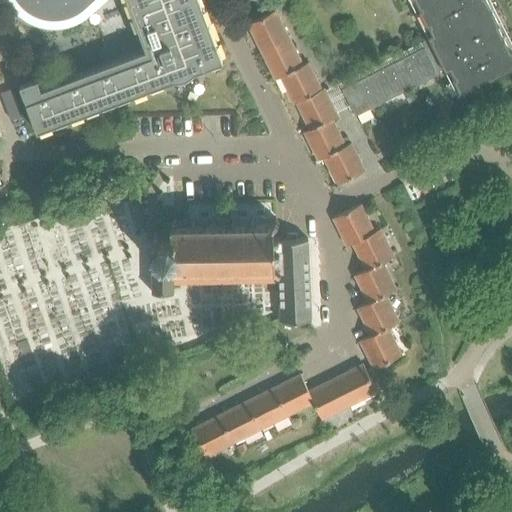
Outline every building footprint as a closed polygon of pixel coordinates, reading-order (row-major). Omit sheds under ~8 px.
[(222,62),(198,0),(15,0),(16,1),(22,7),(29,13),(36,17),(44,19),(53,20),(57,20),(66,18),(74,15),(81,11),(84,8),(93,0),(126,0),(145,50),(40,89),(37,79),(19,85),(36,131),(166,83),(173,80),(177,80),(182,80),(186,78),(190,76),(193,73),(201,70),(222,62)] [(414,0),(420,11),(418,12),(426,27),(428,26),(432,35),(428,37),(428,38),(420,42),(423,48),(436,72),(443,68),(445,72),(450,69),(454,78),(452,79),(460,95),(511,68),(511,51),(511,50),(509,51),(497,26),(499,25),(486,0),(414,0)] [(289,38),(275,10),(247,24),(261,51),(289,38)] [(302,65),(289,38),(261,51),(275,79),(280,77),(302,65)] [(436,72),(423,48),(395,62),(409,89),(438,74),(436,72)] [(321,89),(308,62),(302,65),(280,77),(294,104),(296,103),(296,102),(321,89)] [(409,89),(395,62),(369,75),(383,102),(409,89)] [(383,102),(369,75),(342,89),(355,116),(383,102)] [(337,116),(325,91),(323,88),(321,89),(296,102),(296,103),(309,129),(310,130),(332,119),(337,116)] [(345,145),(332,119),(310,130),(309,129),(304,132),(318,160),(323,157),(323,156),(345,145)] [(350,142),(345,145),(323,156),(323,157),(337,184),(364,170),(350,142)] [(374,231),(360,205),(360,204),(332,218),(346,246),(352,243),(374,232),(374,231)] [(275,282),(273,237),(273,229),(280,222),(275,217),(267,224),(254,225),(254,219),(250,219),(250,225),(235,225),(235,219),(230,219),(230,225),(215,225),(215,219),(211,219),(211,225),(195,226),(195,220),(191,220),(191,226),(186,226),(185,220),(173,220),(171,220),(172,227),(170,227),(170,239),(157,239),(157,234),(153,234),(153,239),(152,239),(153,239),(147,240),(148,243),(152,243),(153,256),(148,257),(148,261),(152,260),(152,293),(173,293),(173,284),(189,283),(275,282)] [(393,256),(379,228),(374,231),(374,232),(352,243),(365,269),(382,261),(382,262),(393,256)] [(311,320),(307,239),(280,240),(280,237),(273,237),(275,282),(278,281),(280,321),(311,320)] [(396,289),(382,262),(382,261),(365,269),(354,275),(368,302),(384,294),(385,295),(396,289)] [(398,322),(385,295),(384,294),(368,302),(357,308),(370,335),(387,326),(387,327),(398,322)] [(401,354),(387,327),(387,326),(370,335),(359,340),(373,368),(401,354)] [(377,391),(366,371),(363,364),(336,377),(350,404),(377,391)] [(313,402),(308,391),(300,374),(273,388),(286,415),(313,402)] [(350,404),(336,377),(308,391),(313,402),(321,419),(350,404)] [(286,415),(273,388),(245,402),(259,429),(286,415)] [(259,429),(245,402),(218,415),(232,443),(259,429)] [(232,443),(218,415),(190,429),(204,456),(232,443)]
